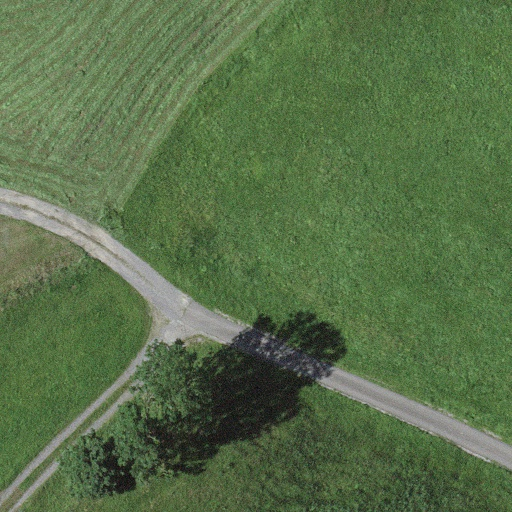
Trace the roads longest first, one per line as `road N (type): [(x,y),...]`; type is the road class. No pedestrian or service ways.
road 1 (track): [(194,299),(298,355),(511,446)]
road 2 (track): [(194,299),(111,406),(10,511)]
road 3 (track): [(0,197),(101,239),(194,299)]
